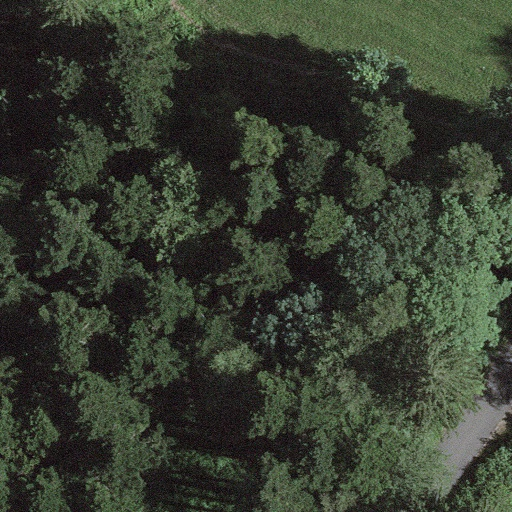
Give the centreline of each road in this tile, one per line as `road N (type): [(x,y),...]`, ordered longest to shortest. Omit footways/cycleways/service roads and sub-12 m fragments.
road 1 (track): [(511,190),(409,281),(314,345),(203,385),(111,404),(0,396)]
road 2 (unclassified): [(511,374),(413,511)]
